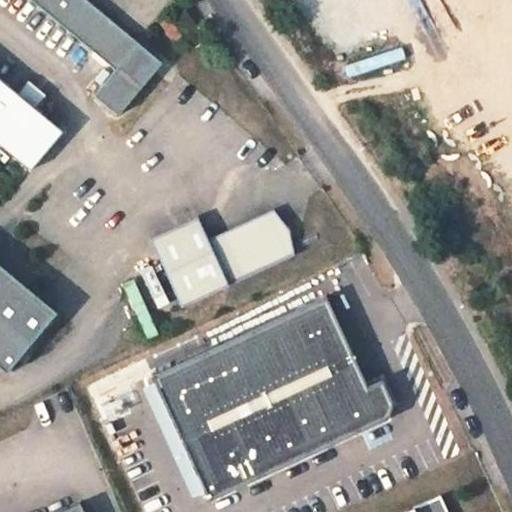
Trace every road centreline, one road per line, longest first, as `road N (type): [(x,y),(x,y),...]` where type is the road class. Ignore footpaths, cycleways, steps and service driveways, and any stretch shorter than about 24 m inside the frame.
road 1 (residential): [(511,462),(405,258),(222,0)]
road 2 (unknown): [(424,292),(386,325),(386,354),(410,416),(401,455),(280,511)]
